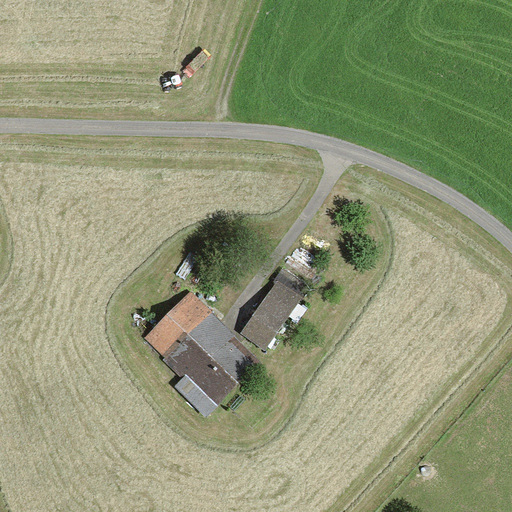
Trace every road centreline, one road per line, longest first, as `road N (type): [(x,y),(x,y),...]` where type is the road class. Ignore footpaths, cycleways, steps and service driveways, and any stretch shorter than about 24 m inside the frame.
road 1 (unclassified): [(0,129),(295,138),(436,191),(511,247)]
road 2 (track): [(215,133),(263,0)]
